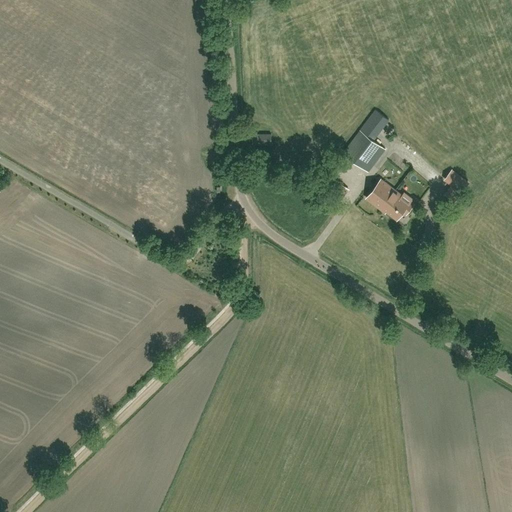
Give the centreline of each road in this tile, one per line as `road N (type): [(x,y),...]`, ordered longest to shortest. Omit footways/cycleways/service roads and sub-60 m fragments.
road 1 (unclassified): [(511,380),(257,221),(236,170),(226,0)]
road 2 (track): [(29,511),(233,308),(244,284),(245,204)]
